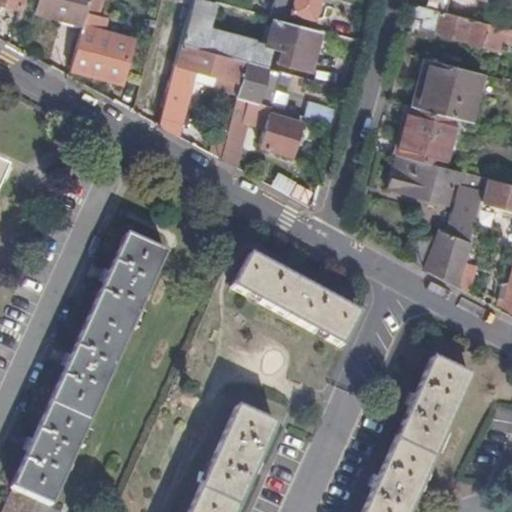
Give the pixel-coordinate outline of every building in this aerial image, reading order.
[(0,0),(0,14),(1,15),(3,7),(20,12),(23,0),(0,0)] [(39,0),(36,15),(83,27),(90,0),(39,0)] [(90,0),(83,27),(71,73),(121,87),(132,44),(102,36),(106,20),(105,20),(106,15),(98,14),(101,0),(90,0)] [(146,0),(139,27),(156,31),(164,0),(161,0),(146,0)] [(194,0),(182,48),(248,66),(267,72),(273,51),(268,49),(269,48),(255,45),(256,43),(210,31),(217,6),(194,0)] [(274,0),(268,21),(275,22),(288,25),(290,16),(315,23),(321,0),(274,0)] [(433,0),(430,12),(450,17),(453,0),(433,0)] [(415,8),(409,30),(497,54),(500,43),(511,46),(511,32),(450,17),(430,12),(415,8)] [(275,22),(269,48),(268,49),(273,51),(283,53),(279,66),(310,75),(321,35),(288,25),(275,22)] [(182,48),(160,129),(177,139),(192,86),(238,100),(248,66),(182,48)] [(470,125),(484,78),(427,63),(421,83),(426,83),(419,112),(459,122),(470,125)] [(248,66),(238,100),(238,102),(300,120),(335,131),(339,116),(284,98),(285,93),(276,90),(280,75),(267,72),(248,66)] [(300,120),(238,102),(228,136),(242,140),(247,124),(264,131),(259,151),(293,161),(303,127),(298,126),(300,120)] [(412,110),(399,158),(418,163),(446,170),(459,122),(419,112),(412,110)] [(226,146),(221,163),(235,170),(242,140),(228,136),(226,146)] [(216,143),(212,158),(221,163),(226,146),(216,143)] [(450,184),(453,172),(446,170),(418,163),(415,174),(450,184)] [(287,193),(292,179),(274,172),(269,186),(287,193)] [(484,195),(488,182),(453,172),(450,184),(450,186),(467,190),(484,195)] [(444,206),(450,186),(450,184),(415,174),(409,197),(444,206)] [(511,187),(488,182),(484,195),(481,204),(511,212),(511,277),(502,315),(511,319),(511,187)] [(297,190),(292,199),(306,206),(311,198),(297,190)] [(470,246),(481,204),(484,195),(467,190),(455,240),(470,246)] [(409,265),(458,291),(470,246),(455,240),(439,233),(435,245),(420,239),(409,265)] [(13,491),(3,511),(33,511),(38,502),(52,509),(166,255),(127,237),(110,273),(106,271),(103,278),(100,284),(105,285),(72,358),(67,356),(64,361),(62,368),(66,369),(33,442),(29,440),(26,446),(23,451),(27,454),(11,490),(13,491)] [(341,350),(359,316),(312,291),(313,288),(298,280),(297,283),(249,258),(231,291),(341,350)] [(411,511),(471,380),(431,362),(415,399),(414,398),(410,408),(411,408),(378,481),(377,480),(372,490),(373,491),(364,511),(411,511)] [(189,511),(237,511),(254,475),(256,476),(261,465),(259,465),(275,428),(236,410),(189,511)]
